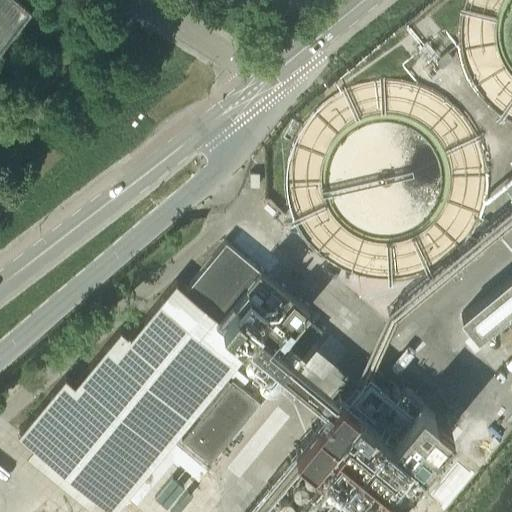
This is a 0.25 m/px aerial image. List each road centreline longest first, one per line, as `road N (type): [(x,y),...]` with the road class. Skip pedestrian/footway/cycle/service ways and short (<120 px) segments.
road 1 (unclassified): [(0,358),(214,172),(262,101),(253,87)]
road 2 (secondary): [(253,87),(0,285)]
road 3 (unclassified): [(253,87),(244,72),(138,0)]
road 4 (secondary): [(253,87),(361,0)]
